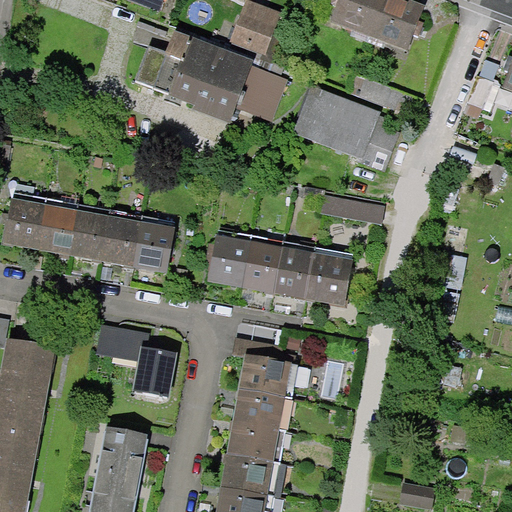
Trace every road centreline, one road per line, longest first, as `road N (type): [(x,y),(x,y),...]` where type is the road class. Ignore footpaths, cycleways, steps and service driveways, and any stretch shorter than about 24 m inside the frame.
road 1 (residential): [(350,511),(408,203),(488,0)]
road 2 (residential): [(178,511),(208,354),(192,322),(0,282)]
